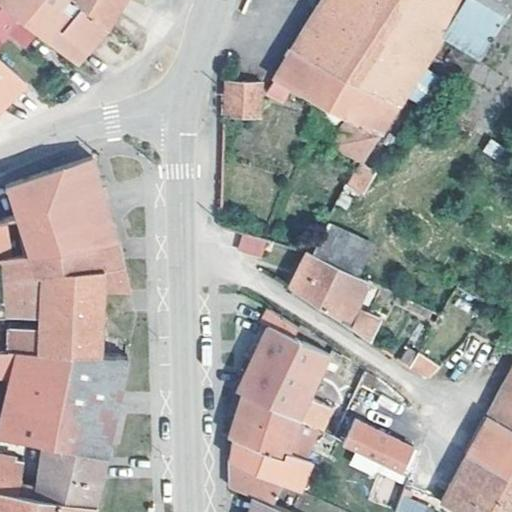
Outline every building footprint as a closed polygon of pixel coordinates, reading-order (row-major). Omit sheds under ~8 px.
[(30,48),(41,36),(0,0),(0,32),(3,35),(7,30),(12,34),(30,48)] [(97,49),(111,33),(70,0),(0,0),(41,36),(80,68),(97,49)] [(70,0),(111,33),(130,0),(70,0)] [(345,150),(337,162),(364,180),(478,0),(338,0),(326,21),(273,106),(290,118),(300,104),(333,128),(326,137),(345,150)] [(3,35),(8,39),(12,34),(7,30),(3,35)] [(0,118),(28,91),(0,64),(0,118)] [(228,133),(265,133),(266,98),(229,97),(228,133)] [(13,191),(31,258),(4,262),(6,284),(14,283),(103,275),(128,273),(123,255),(108,205),(96,163),(13,191)] [(327,222),(313,255),(362,276),(376,243),(327,222)] [(273,247),(247,238),(243,254),(269,261),(273,247)] [(370,285),(314,257),(292,293),(373,347),(380,328),(354,312),(362,298),(370,285)] [(12,358),(102,361),(103,275),(14,283),(13,306),(13,319),(49,320),(49,336),(13,336),(12,358)] [(370,285),(362,298),(375,306),(382,292),(370,285)] [(0,305),(0,357),(12,358),(13,336),(13,319),(13,306),(0,305)] [(295,426),(310,402),(335,366),(297,344),(303,335),(274,319),(268,328),(273,331),(260,357),(240,398),(247,401),(295,426)] [(0,381),(9,382),(12,358),(0,357),(0,381)] [(46,450),(106,460),(116,408),(125,363),(102,361),(12,358),(9,382),(1,442),(46,450)] [(411,370),(427,380),(439,371),(418,359),(411,370)] [(511,394),(507,392),(501,403),(487,425),(511,438),(511,394)] [(230,456),(231,465),(283,489),(301,498),(312,469),(304,467),(316,436),(295,426),(247,401),(229,440),(236,445),(230,456)] [(316,436),(318,437),(330,414),(310,402),(295,426),(316,436)] [(340,454),(400,475),(412,454),(358,423),(340,454)] [(465,461),(505,481),(511,469),(511,438),(487,425),(481,435),(472,449),(465,461)] [(38,499),(97,508),(102,486),(106,460),(46,450),(40,488),(38,499)] [(0,493),(22,497),(23,486),(26,463),(0,459),(0,493)] [(440,511),(511,511),(511,484),(505,481),(465,461),(448,487),(435,509),(440,511)] [(275,511),(283,489),(231,465),(231,483),(231,494),(254,503),(275,511)] [(22,497),(38,499),(40,488),(23,486),(22,497)] [(404,492),(400,501),(406,503),(410,495),(404,492)] [(0,493),(0,511),(96,511),(97,508),(38,499),(22,497),(0,493)] [(275,511),(254,503),(251,511),(275,511)]
